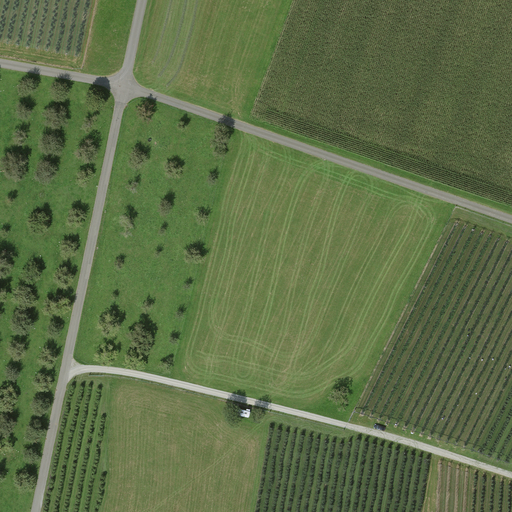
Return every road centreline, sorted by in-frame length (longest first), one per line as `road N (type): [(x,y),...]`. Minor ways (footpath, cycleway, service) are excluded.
road 1 (track): [(63,377),(94,368),(127,372),(511,476)]
road 2 (unclassified): [(35,511),(123,87)]
road 3 (unclassified): [(123,87),(511,221)]
road 4 (unclassified): [(0,63),(123,87)]
